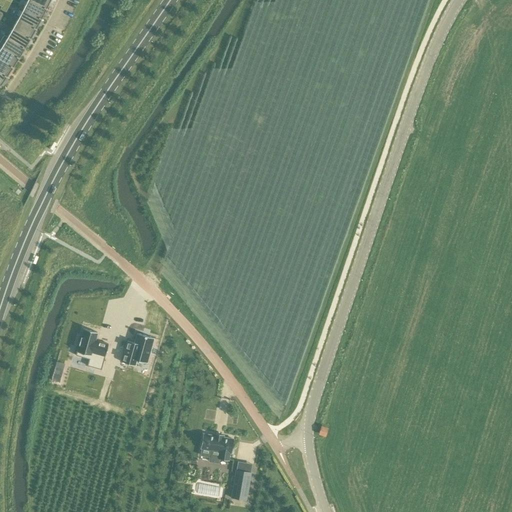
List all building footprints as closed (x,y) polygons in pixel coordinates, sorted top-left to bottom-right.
[(47,8),(30,0),(27,0),(23,8),(42,18),(47,8)] [(30,0),(47,8),(50,0),(30,0)] [(42,18),(23,8),(18,18),(36,28),(42,18)] [(36,28),(18,18),(13,28),(31,38),(36,28)] [(13,28),(7,37),(25,48),(31,38),(13,28)] [(7,37),(4,35),(0,41),(0,45),(19,57),(25,48),(7,37)] [(0,45),(0,58),(13,67),(19,57),(0,45)] [(13,67),(0,58),(0,71),(7,76),(13,67)] [(79,344),(76,355),(89,359),(87,365),(101,369),(109,344),(99,341),(99,342),(95,341),(95,340),(97,332),(83,328),(81,336),(79,336),(77,344),(79,344)] [(128,340),(122,362),(135,365),(136,360),(147,362),(154,338),(137,333),(134,342),(128,340)] [(54,368),(50,380),(57,382),(61,370),(54,368)] [(204,434),(201,448),(211,450),(209,461),(218,463),(219,458),(228,460),(230,453),(231,453),(233,439),(223,437),(224,435),(221,435),(221,437),(216,436),(216,434),(214,434),(213,435),(204,434)] [(232,499),(248,501),(252,473),(237,471),(232,499)]
